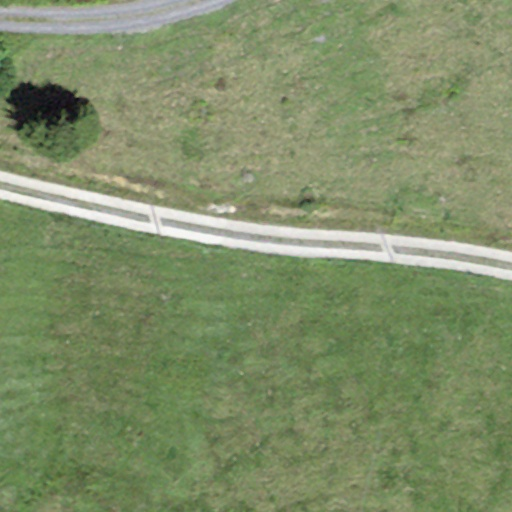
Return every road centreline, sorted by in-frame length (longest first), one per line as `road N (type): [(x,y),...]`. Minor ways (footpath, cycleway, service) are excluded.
road 1 (track): [(511,281),(0,194)]
road 2 (track): [(0,11),(88,32),(165,0)]
